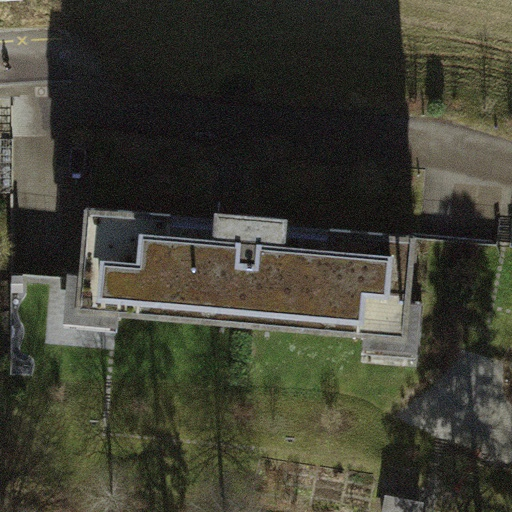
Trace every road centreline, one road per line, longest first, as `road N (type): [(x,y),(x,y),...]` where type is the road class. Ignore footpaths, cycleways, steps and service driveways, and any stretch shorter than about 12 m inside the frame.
road 1 (unknown): [(42,82),(59,266),(75,310),(100,342),(139,359),(511,430)]
road 2 (track): [(0,78),(244,101),(511,168)]
